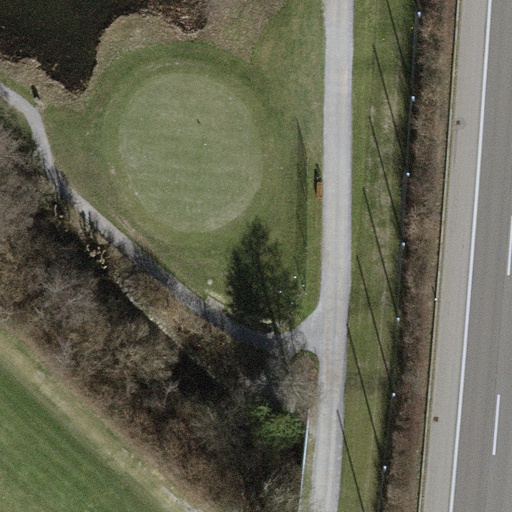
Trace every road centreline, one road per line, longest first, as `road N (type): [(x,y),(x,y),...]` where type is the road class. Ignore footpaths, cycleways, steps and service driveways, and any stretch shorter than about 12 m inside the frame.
road 1 (track): [(326,511),(340,0)]
road 2 (motorway): [(511,234),(488,511)]
